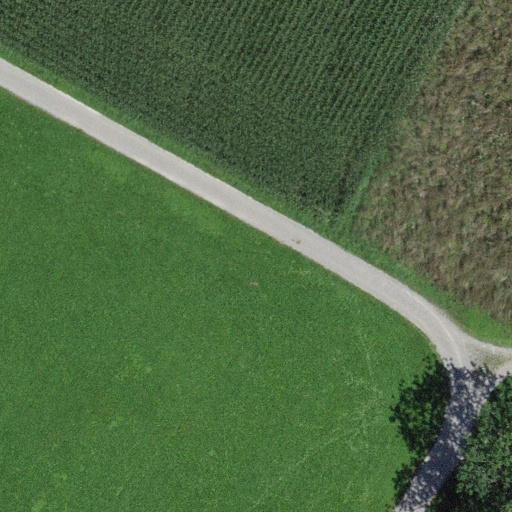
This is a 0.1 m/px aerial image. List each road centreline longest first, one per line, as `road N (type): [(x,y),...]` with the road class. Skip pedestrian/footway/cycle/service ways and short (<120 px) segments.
road 1 (track): [(0,69),(438,316),(487,381)]
road 2 (track): [(487,381),(408,511)]
